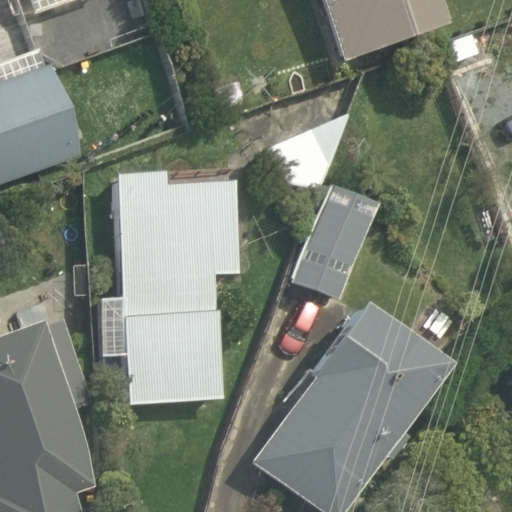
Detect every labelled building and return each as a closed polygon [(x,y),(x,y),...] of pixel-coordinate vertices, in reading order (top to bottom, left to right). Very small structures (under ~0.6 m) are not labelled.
[(317,0),(340,65),(448,29),(437,0),(317,0)] [(0,185),(78,159),(47,68),(0,83),(0,185)] [(122,358),(125,407),(218,402),(212,279),(237,277),(232,184),(164,188),(163,174),(112,176),(118,299),(96,300),(99,359),(122,358)] [(322,188),(285,284),(335,303),(372,207),(322,188)] [(360,303),(246,465),(312,511),(345,511),(450,368),(360,303)] [(0,511),(78,511),(73,496),(93,489),(66,414),(90,405),(59,321),(38,328),(37,324),(0,336),(0,511)]
